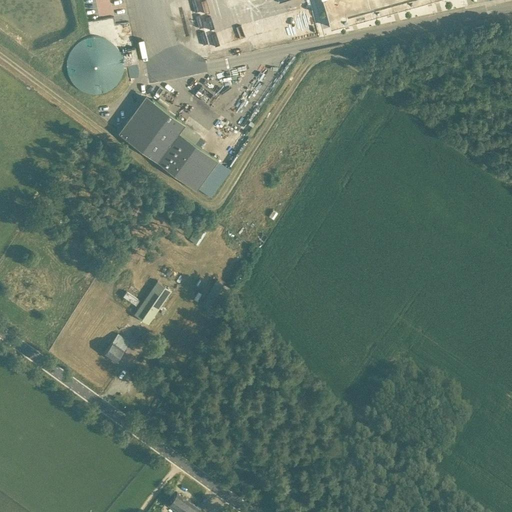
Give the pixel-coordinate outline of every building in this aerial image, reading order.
[(325,0),(332,27),(355,20),(393,10),(397,9),(428,0),(325,0)] [(125,48),(128,63),(138,61),(135,46),(125,48)] [(184,121),(145,93),(117,130),(196,188),(198,186),(218,159),(193,140),(178,129),(184,121)] [(199,132),(184,121),(178,129),(193,140),(199,132)] [(230,167),(218,159),(198,186),(210,194),(230,167)] [(112,199),(108,196),(100,208),(104,211),(112,199)] [(89,215),(84,210),(81,213),(86,218),(89,215)] [(197,243),(206,230),(197,224),(188,237),(197,243)] [(112,228),(107,237),(110,239),(112,235),(114,237),(118,231),(112,228)] [(157,279),(134,312),(148,322),(171,289),(157,279)] [(211,287),(200,303),(213,311),(224,295),(211,287)] [(136,304),(139,299),(126,291),(123,295),(136,304)] [(104,352),(115,360),(129,341),(117,332),(104,352)] [(206,511),(177,491),(168,503),(179,511),(178,511),(206,511)]
